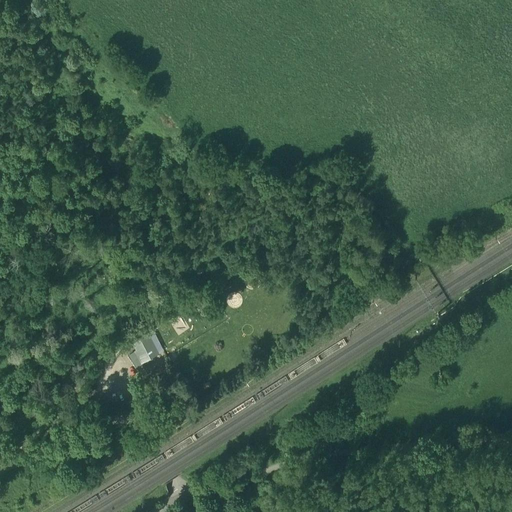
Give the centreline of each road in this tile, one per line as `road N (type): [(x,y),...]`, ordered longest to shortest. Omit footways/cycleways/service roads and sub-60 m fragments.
road 1 (residential): [(181,492),(146,436),(123,421),(0,469)]
road 2 (track): [(314,456),(462,439),(511,444)]
road 3 (residential): [(181,492),(314,456)]
